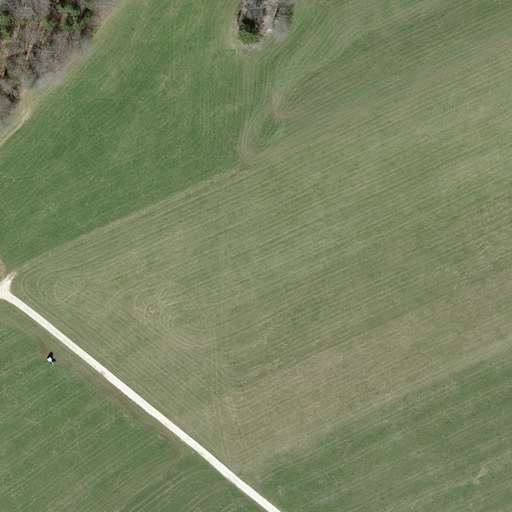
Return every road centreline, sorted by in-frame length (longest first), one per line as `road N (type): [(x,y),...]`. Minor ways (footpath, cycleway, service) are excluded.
road 1 (track): [(0,289),(272,511)]
road 2 (track): [(0,289),(22,267),(236,173)]
